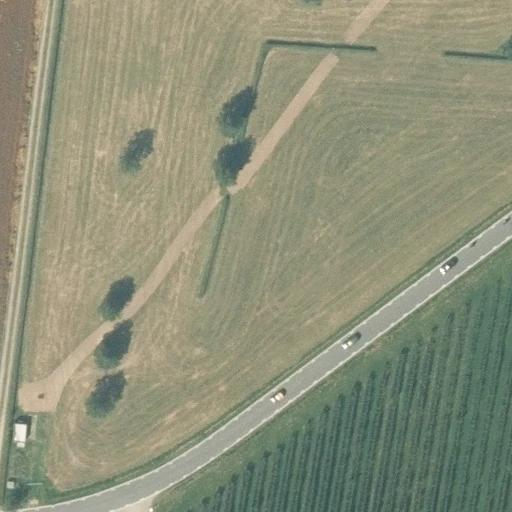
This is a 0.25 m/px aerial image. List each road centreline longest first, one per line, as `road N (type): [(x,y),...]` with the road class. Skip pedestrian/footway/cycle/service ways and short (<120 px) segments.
road 1 (unclassified): [(81,511),(158,481),(209,449),(511,225)]
road 2 (track): [(0,417),(50,0)]
